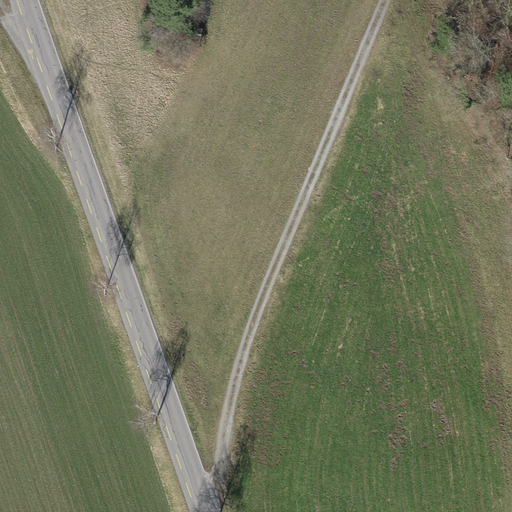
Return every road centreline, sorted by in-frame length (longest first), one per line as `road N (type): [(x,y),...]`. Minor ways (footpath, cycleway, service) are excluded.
road 1 (track): [(388,0),(245,357),(213,511)]
road 2 (tertiary): [(205,511),(26,0)]
